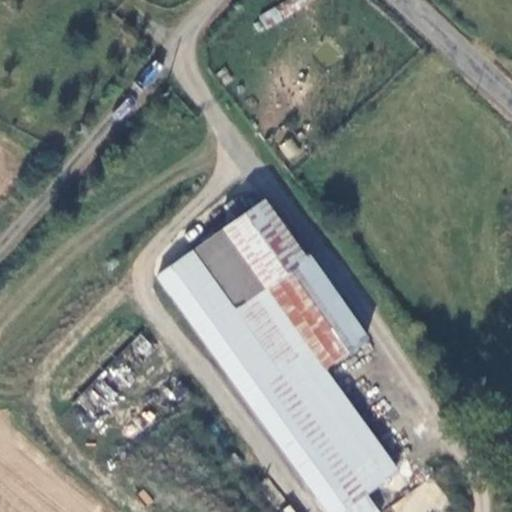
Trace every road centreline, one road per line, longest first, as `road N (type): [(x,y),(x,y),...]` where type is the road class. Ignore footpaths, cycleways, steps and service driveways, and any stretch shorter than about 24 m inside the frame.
road 1 (unclassified): [(217,0),(0,241)]
road 2 (tertiary): [(511,100),(404,0)]
